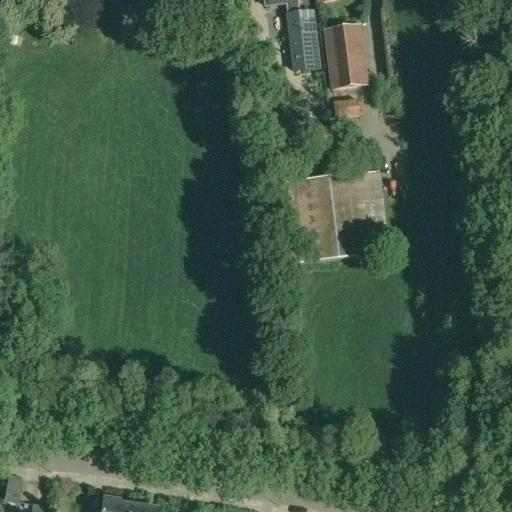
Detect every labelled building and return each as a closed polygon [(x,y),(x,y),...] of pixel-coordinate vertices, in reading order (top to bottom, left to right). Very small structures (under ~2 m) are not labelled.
[(264,0),(265,11),(287,8),(288,17),(301,16),(299,0),(264,0)] [(301,16),(288,17),(294,76),(322,73),(316,14),(301,16)] [(352,27),(323,31),(331,93),(360,90),(352,27)] [(359,119),(357,103),(334,105),(335,122),(359,119)] [(303,132),(306,153),(332,150),(330,129),(303,132)] [(281,133),(268,135),(272,160),(277,159),(285,158),(281,133)] [(377,173),(279,185),(289,268),(387,256),(377,173)] [(102,511),(129,511),(130,508),(119,507),(120,504),(104,502),(102,511)]
